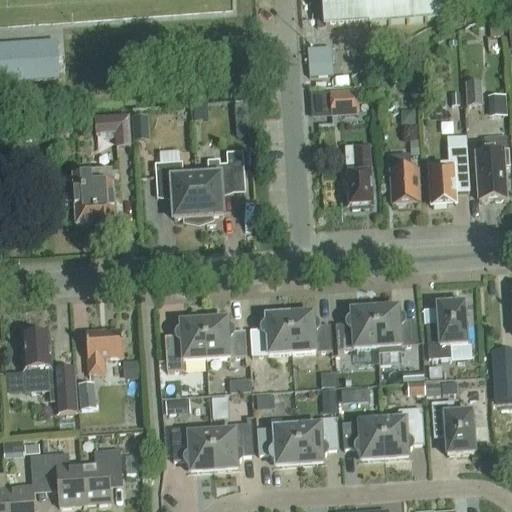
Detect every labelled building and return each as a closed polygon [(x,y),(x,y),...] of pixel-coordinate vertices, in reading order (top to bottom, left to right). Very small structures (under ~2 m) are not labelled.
[(323,0),(324,6),(316,6),(317,24),(325,25),(325,32),(370,28),(370,31),(443,25),(441,0),(323,0)] [(502,23),(488,24),(490,41),(503,40),(502,23)] [(0,87),(59,84),(56,44),(0,47),(0,87)] [(333,79),(331,51),(307,53),(310,81),(333,79)] [(465,111),(478,111),(477,87),(464,88),(465,111)] [(355,94),(329,96),(330,121),(357,120),(355,94)] [(451,110),(460,110),(459,97),(451,98),(451,110)] [(247,109),(236,109),(237,124),(248,123),(247,109)] [(114,150),(130,149),(128,119),(94,121),(95,138),(114,137),(114,150)] [(140,119),(130,119),(132,148),(142,147),(140,119)] [(476,175),(477,175),(479,207),(493,206),(495,207),(501,207),(503,205),(507,205),(505,172),(510,172),(507,140),(484,142),(485,158),(475,158),(476,175)] [(448,172),(429,173),(431,211),(456,210),(455,199),(468,198),(465,141),(447,142),(448,172)] [(418,144),(410,145),(410,159),(419,158),(418,144)] [(359,213),(372,212),(369,151),(352,152),(344,153),(346,180),(344,180),(346,213),(349,213),(351,216),(358,216),(359,213)] [(195,183),(198,231),(211,226),(211,223),(222,222),(220,196),(232,195),(231,180),(250,178),(250,177),(243,178),(242,158),(226,159),(226,170),(219,170),(219,165),(206,166),(208,182),(195,183)] [(392,210),(418,209),(416,161),(389,162),(392,210)] [(198,231),(195,183),(182,184),(181,168),(154,170),(156,201),(172,199),(174,225),(184,224),(184,228),(198,231)] [(93,234),(115,233),(111,175),(85,177),(85,180),(72,181),(76,232),(93,231),(93,234)] [(438,335),(427,336),(429,366),(451,364),(450,352),(468,351),(465,309),(437,311),(438,335)] [(375,315),(377,354),(417,351),(416,325),(404,326),(402,323),(399,322),(398,314),(375,315)] [(337,357),(377,354),(375,315),(351,317),(352,325),(348,326),(347,330),(335,330),(337,357)] [(290,322),(292,360),(332,357),(330,331),(318,332),(317,329),(314,328),(313,321),(290,322)] [(252,363),(292,360),(290,322),(266,324),(267,332),(264,333),(262,336),(250,337),(252,363)] [(205,328),(207,366),(247,363),(245,337),(233,338),(232,335),(229,334),(228,327),(205,328)] [(184,368),(207,366),(205,328),(181,330),(182,338),(179,338),(178,340),(177,342),(165,343),(168,378),(185,377),(184,368)] [(103,364),(123,362),(121,335),(85,337),(89,380),(104,378),(103,364)] [(50,340),(21,342),(25,397),(54,395),(53,374),(50,340)] [(511,404),(511,354),(491,356),(495,406),(511,404)] [(139,365),(123,366),(124,383),(140,382),(139,365)] [(442,372),(429,373),(430,384),(443,383),(442,372)] [(71,373),(53,374),(54,395),(56,420),(74,419),(71,373)] [(424,386),(424,376),(402,377),(402,387),(424,386)] [(229,397),(251,395),(251,384),(228,385),(229,397)] [(440,386),(425,387),(426,401),(441,400),(440,386)] [(79,389),(81,415),(96,414),(94,388),(79,389)] [(424,389),(408,390),(409,403),(425,402),(424,389)] [(336,395),(321,395),(322,403),(336,402),(336,395)] [(177,405),(165,406),(166,420),(178,419),(177,405)] [(453,408),(431,409),(433,439),(445,438),(447,462),(475,460),(472,418),(454,420),(453,408)] [(382,427),(384,466),(408,465),(407,457),(409,456),(410,456),(411,455),(411,454),(412,453),(412,452),(424,451),(422,415),(398,417),(395,427),(382,427)] [(296,433),(299,472),(322,470),(322,463),(323,462),(324,462),(325,461),(326,460),(326,459),(326,458),(326,457),(337,456),(335,424),(318,426),(318,432),(296,433)] [(361,468),(384,466),(382,427),(342,430),(343,456),(356,455),(356,456),(356,457),(357,458),(357,459),(358,459),(360,460),(361,468)] [(211,439),(214,477),(237,476),(236,468),(238,467),(240,466),(241,465),(241,463),(254,462),(251,430),(234,431),(235,437),(211,439)] [(275,474),(299,472),(296,433),(256,436),(257,462),(270,461),(270,462),(270,463),(271,464),(272,464),(273,465),(275,466),(275,474)] [(214,477),(211,439),(188,440),(188,434),(171,435),(173,467),(185,466),(185,467),(185,468),(186,469),(188,470),(189,471),(190,471),(190,479),(214,477)] [(4,462),(24,460),(23,445),(3,446),(4,462)] [(39,448),(24,449),(25,458),(40,457),(39,448)] [(82,471),(85,511),(110,509),(108,483),(121,482),(119,455),(94,457),(95,470),(82,471)] [(66,511),(85,511),(82,471),(70,472),(69,459),(43,460),(45,487),(58,486),(59,511),(66,511)] [(33,488),(45,487),(43,460),(31,461),(33,488)] [(7,494),(8,511),(34,511),(33,492),(7,494)] [(0,511),(8,511),(7,494),(0,494),(0,511)]
